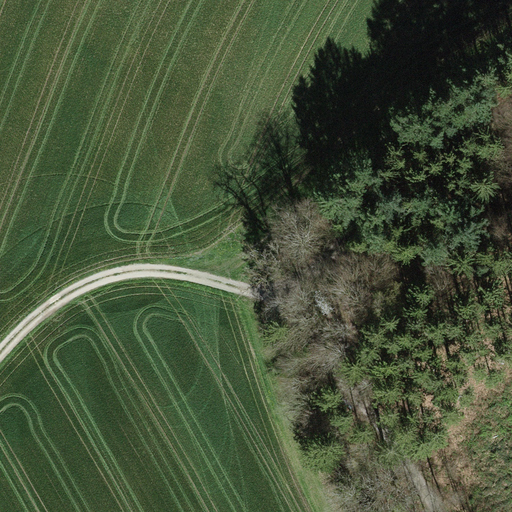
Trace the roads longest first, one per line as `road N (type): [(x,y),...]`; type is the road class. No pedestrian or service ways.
road 1 (track): [(260,291),(511,120)]
road 2 (track): [(0,359),(37,315),(77,287),(129,272),(194,275),(260,291)]
road 3 (track): [(421,511),(328,351),(260,291)]
